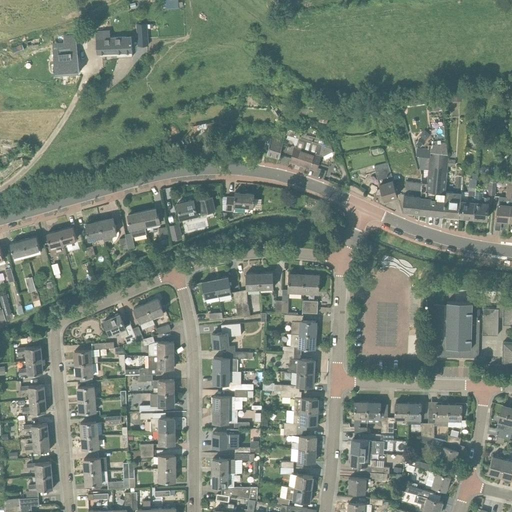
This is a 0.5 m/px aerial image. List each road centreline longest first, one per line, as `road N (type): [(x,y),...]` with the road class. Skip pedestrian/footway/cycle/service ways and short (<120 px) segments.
road 1 (tertiary): [(0,222),(151,178),(204,171),(271,175),(367,210)]
road 2 (residential): [(69,511),(54,333),(174,274)]
road 3 (residential): [(190,511),(187,320),(174,274)]
road 4 (residential): [(174,274),(237,252),(341,262)]
road 5 (residential): [(485,386),(333,383)]
road 6 (tertiary): [(511,252),(443,240),(367,210)]
road 7 (residential): [(320,511),(333,383)]
road 8 (residential): [(333,383),(341,262)]
